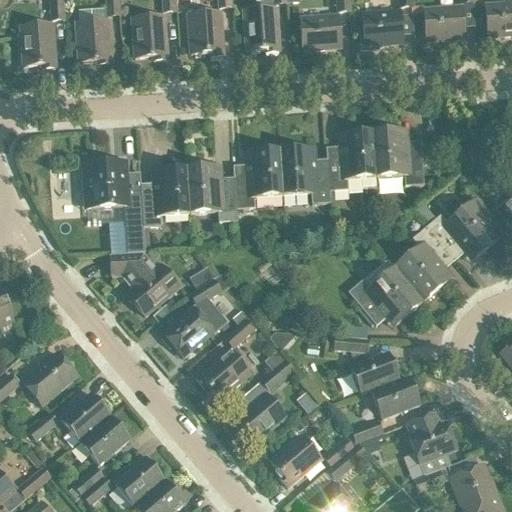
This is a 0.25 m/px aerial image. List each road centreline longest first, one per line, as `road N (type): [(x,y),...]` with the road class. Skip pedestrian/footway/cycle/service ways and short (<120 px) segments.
road 1 (residential): [(511,85),(480,79),(0,117)]
road 2 (residential): [(247,511),(18,232)]
road 3 (residential): [(511,452),(456,386),(459,337),(481,310),(511,298)]
